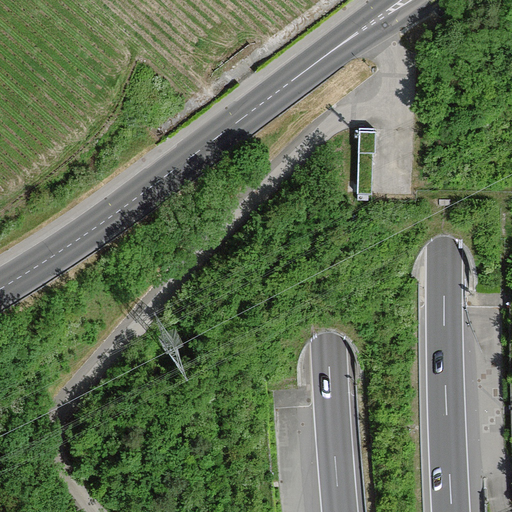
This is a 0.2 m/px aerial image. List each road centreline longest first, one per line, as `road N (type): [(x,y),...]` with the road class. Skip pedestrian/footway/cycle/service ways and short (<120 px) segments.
road 1 (unclassified): [(371,23),(399,69),(396,114),(348,115),(315,135),(213,235),(61,409),(51,456),(94,511)]
road 2 (motorway): [(329,0),(325,199),(339,511)]
road 3 (motorway): [(453,511),(445,237),(455,0)]
road 4 (tertiary): [(371,23),(0,289)]
